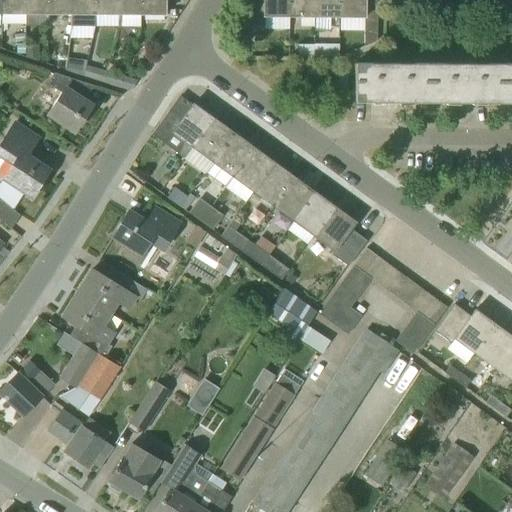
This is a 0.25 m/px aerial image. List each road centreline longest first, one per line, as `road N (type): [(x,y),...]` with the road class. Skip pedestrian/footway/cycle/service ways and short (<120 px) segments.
road 1 (residential): [(0,335),(182,48)]
road 2 (residential): [(334,158),(511,289)]
road 3 (residential): [(182,48),(334,158)]
road 4 (residential): [(334,158),(363,136),(511,137)]
